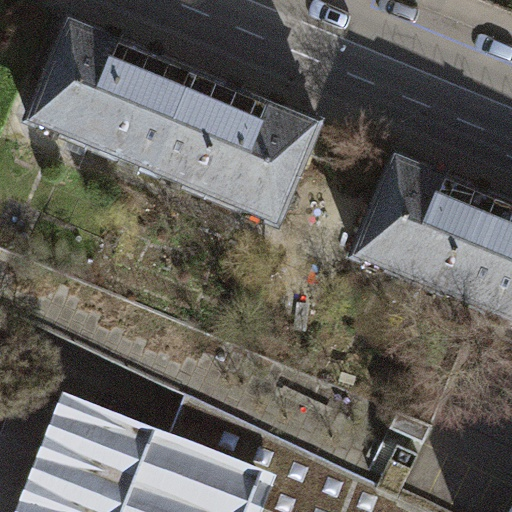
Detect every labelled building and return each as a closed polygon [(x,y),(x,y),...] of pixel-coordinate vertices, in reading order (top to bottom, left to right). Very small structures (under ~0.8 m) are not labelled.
[(15,119),(141,170),(184,66),(59,14),(15,119)] [(313,119),(184,66),(141,170),(269,223),(313,119)] [(335,249),(461,303),(505,198),(378,143),(335,249)] [(511,200),(505,198),(461,303),(511,321),(511,200)] [(260,511),(277,472),(171,430),(63,387),(12,511),(260,511)] [(431,511),(185,395),(171,430),(277,472),(260,511),(431,511)]
